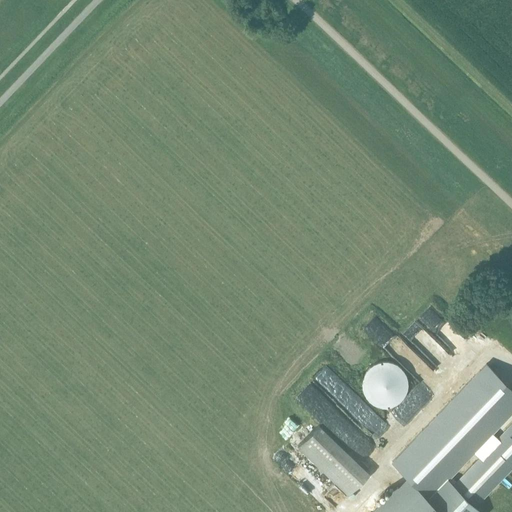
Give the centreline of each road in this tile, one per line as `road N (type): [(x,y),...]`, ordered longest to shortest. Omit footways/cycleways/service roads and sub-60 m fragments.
road 1 (tertiary): [(511,207),(290,0)]
road 2 (unclassified): [(0,109),(104,0)]
